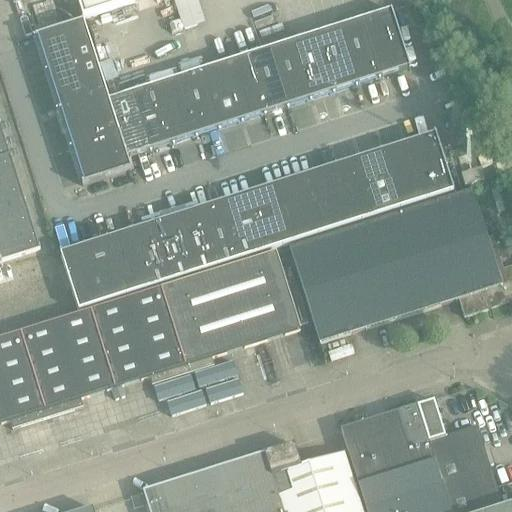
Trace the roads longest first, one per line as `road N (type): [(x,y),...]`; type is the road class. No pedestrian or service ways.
road 1 (unclassified): [(0,29),(64,221),(440,96)]
road 2 (unclassified): [(0,498),(468,355)]
